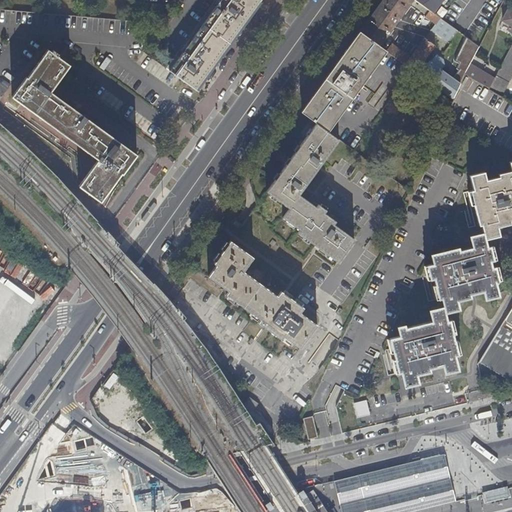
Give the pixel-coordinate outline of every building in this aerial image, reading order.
[(257,5),(260,0),(220,0),(219,1),(225,2),(223,10),(213,9),(227,19),(229,16),(231,18),(233,14),(234,15),(236,13),(237,14),(239,11),(250,12),(251,4),(257,5)] [(379,44),(411,0),(381,0),(359,30),(379,44)] [(413,0),(428,10),(431,12),(440,0),(441,1),(441,0),(413,0)] [(213,9),(219,1),(213,1),(173,56),(177,59),(194,35),(213,9)] [(225,2),(219,1),(213,9),(223,10),(225,2)] [(227,19),(213,9),(194,35),(208,45),(227,19)] [(431,12),(428,10),(424,16),(435,23),(431,29),(447,41),(456,29),(431,12)] [(184,68),(176,78),(195,92),(252,12),(250,12),(239,11),(237,14),(236,13),(234,15),(233,14),(231,18),(229,16),(227,19),(208,45),(200,55),(199,54),(196,58),(197,59),(189,71),(184,68)] [(511,12),(507,11),(502,21),(511,25),(511,12)] [(326,131),(386,49),(379,44),(359,30),(300,112),(314,122),(326,131)] [(200,55),(208,45),(194,35),(177,59),(173,56),(164,69),(176,78),(184,68),(189,71),(197,59),(196,58),(199,54),(200,55)] [(391,44),(386,50),(415,71),(434,45),(424,38),(409,57),(391,44)] [(511,41),(488,89),(499,96),(511,71),(511,41)] [(53,51),(49,49),(29,76),(28,75),(14,95),(29,107),(31,104),(38,109),(36,112),(65,134),(67,131),(74,136),(72,139),(99,159),(94,165),(97,167),(92,174),(89,172),(79,186),(90,194),(101,202),(111,188),(108,186),(113,179),(116,181),(121,174),(122,175),(137,155),(62,99),(53,92),(72,66),(58,55),(60,53),(55,49),(53,51)] [(429,61),(419,74),(451,97),(459,82),(429,61)] [(31,104),(29,107),(36,112),(38,109),(31,104)] [(326,131),(314,122),(265,192),(287,209),(281,218),(298,230),(296,233),(335,262),(352,238),(331,223),(333,220),(322,212),(316,208),(299,195),(338,140),(326,131)] [(67,131),(65,134),(72,139),(74,136),(67,131)] [(511,162),(508,163),(510,172),(497,175),(498,178),(484,182),(482,174),(469,177),(472,191),(469,192),(478,226),(480,225),(482,234),(469,237),(471,248),(458,252),(457,249),(430,255),(432,265),(426,267),(429,280),(433,279),(438,299),(440,299),(443,307),(429,311),(431,323),(404,329),(404,326),(397,328),(399,337),(390,339),(398,373),(401,372),(404,387),(418,384),(416,375),(429,372),(429,369),(442,366),(443,373),(457,370),(454,355),(457,355),(449,322),(446,322),(444,313),(458,310),(456,301),(470,298),(469,295),(483,292),(485,299),(497,296),(494,282),(497,281),(494,268),(491,269),(489,261),(492,261),(489,247),(486,248),(484,240),(498,236),(496,227),(509,224),(508,221),(511,220),(511,162)] [(97,167),(94,165),(89,172),(92,174),(97,167)] [(111,188),(116,181),(113,179),(108,186),(111,188)] [(257,259),(233,242),(216,265),(218,267),(210,278),(231,293),(229,297),(263,321),(260,324),(283,341),(286,337),(303,350),(320,326),(304,314),(307,308),(284,292),(281,297),(247,273),(257,259)] [(511,307),(479,362),(511,381),(511,307)] [(247,322),(244,333),(257,338),(261,327),(247,322)] [(112,393),(122,384),(113,375),(104,384),(112,393)] [(96,404),(118,436),(129,428),(133,434),(141,429),(145,435),(153,429),(123,385),(96,404)] [(251,396),(246,403),(254,409),(259,402),(251,396)] [(353,404),(357,418),(370,415),(366,400),(353,404)] [(314,415),(304,417),(309,438),(319,436),(314,415)] [(74,423),(66,433),(77,441),(84,431),(74,423)] [(346,478),(334,481),(337,493),(340,505),(351,502),(387,493),(389,499),(390,505),(391,510),(391,511),(412,511),(424,509),(435,507),(447,504),(456,502),(453,490),(448,467),(445,455),(436,457),(419,461),(406,464),(346,478)] [(20,484),(31,485),(31,480),(39,480),(40,464),(22,462),(20,484)] [(505,490),(483,496),(485,504),(507,498),(505,490)] [(351,502),(340,505),(341,511),(391,511),(391,510),(390,505),(389,499),(387,493),(375,496),(351,502)]
